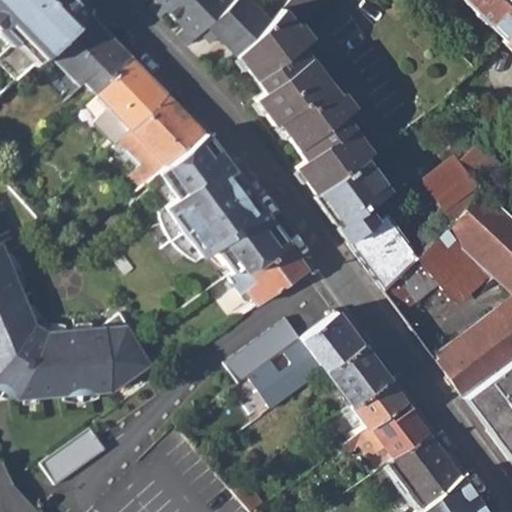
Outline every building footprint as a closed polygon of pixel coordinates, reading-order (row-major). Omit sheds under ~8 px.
[(0,0),(0,63),(16,81),(48,51),(88,14),(85,12),(66,29),(46,8),(54,0),(0,0)] [(85,12),(73,0),(54,0),(46,8),(66,29),(85,12)] [(157,16),(163,10),(172,0),(151,0),(152,1),(147,6),(157,16)] [(185,45),(199,31),(229,0),(172,0),(163,10),(180,29),(175,35),(185,45)] [(217,38),(234,56),(268,21),(246,0),(229,0),(199,31),(210,43),(217,38)] [(325,0),(289,0),(268,21),(234,56),(260,94),(250,101),(270,128),(274,125),(300,161),(290,169),(310,197),(370,153),(343,115),(350,110),(302,45),(310,39),(298,23),(303,20),(306,23),(325,0)] [(511,0),(459,0),(500,39),(511,27),(511,0)] [(129,57),(88,14),(48,51),(78,82),(81,78),(93,91),(129,57)] [(511,27),(500,39),(499,41),(511,53),(511,27)] [(165,94),(129,57),(93,91),(107,106),(91,121),(112,144),(129,128),(165,94)] [(163,165),(202,133),(165,94),(129,128),(112,144),(109,147),(114,151),(124,151),(137,165),(126,176),(136,187),(143,181),(155,171),(163,165)] [(284,244),(202,133),(163,165),(155,171),(175,198),(163,207),(157,212),(159,221),(169,240),(190,260),(194,262),(212,248),(232,275),(248,273),(284,244)] [(487,139),(435,174),(457,210),(478,189),(508,159),(487,139)] [(311,205),(377,291),(408,260),(377,216),(412,191),(397,172),(389,178),(370,153),(310,197),(308,199),(311,205)] [(175,198),(155,171),(143,181),(163,207),(175,198)] [(420,185),(446,222),(457,210),(435,174),(420,185)] [(487,273),(510,294),(511,296),(511,219),(478,189),(457,210),(446,222),(438,229),(487,273)] [(450,302),(487,273),(438,229),(414,254),(436,282),(450,302)] [(0,242),(0,384),(7,389),(5,395),(9,399),(17,398),(20,401),(108,394),(147,367),(135,343),(117,315),(101,325),(101,330),(52,334),(36,324),(2,241),(0,242)] [(250,309),(304,271),(284,244),(248,273),(232,275),(227,276),(250,309)] [(396,314),(436,282),(414,254),(408,260),(377,291),(396,314)] [(511,296),(510,294),(437,350),(429,356),(459,395),(511,355),(511,296)] [(297,338),(321,371),(359,344),(334,311),(297,338)] [(223,365),(236,383),(245,377),(297,338),(284,321),(223,365)] [(321,371),(297,338),(245,377),(269,409),(321,371)] [(321,371),(347,405),(385,378),(359,344),(321,371)] [(425,351),(429,356),(437,350),(433,345),(425,351)] [(511,355),(459,395),(511,469),(511,355)] [(347,405),(364,427),(366,426),(402,401),(385,378),(347,405)] [(425,431),(402,401),(366,426),(370,431),(364,435),(366,437),(371,446),(361,453),(373,469),(383,462),(390,457),(425,431)] [(55,481),(105,446),(90,424),(40,459),(55,481)] [(364,435),(370,431),(366,426),(364,427),(341,444),(347,452),(356,445),(366,437),(364,435)] [(383,462),(415,508),(456,473),(425,431),(390,457),(383,462)] [(371,446),(366,437),(356,445),(361,453),(371,446)] [(0,465),(0,511),(34,511),(8,485),(0,465)] [(483,511),(456,473),(415,508),(410,511),(483,511)] [(230,490),(247,511),(248,511),(261,501),(243,479),(230,490)]
